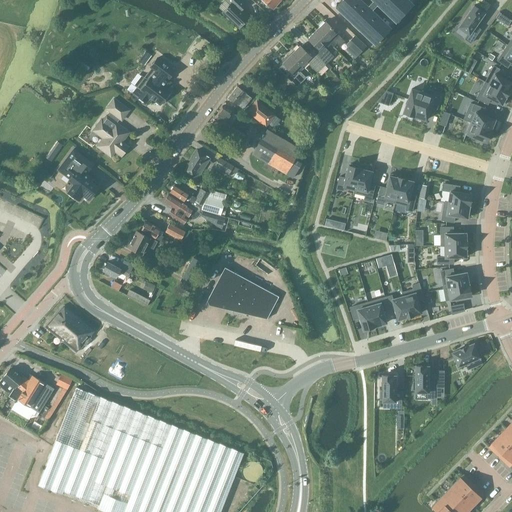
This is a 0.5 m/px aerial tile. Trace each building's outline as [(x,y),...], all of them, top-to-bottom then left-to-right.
[(231,6),(224,13),(239,28),(249,17),(241,9),(247,3),(243,0),(226,0),(226,1),(231,6)] [(262,0),(274,10),(282,0),(262,0)] [(342,0),(336,7),(357,27),(372,41),(379,34),(381,36),(381,35),(389,27),(372,11),(371,10),(374,7),(370,3),(367,6),(360,0),(342,0)] [(372,0),(370,3),(374,7),(377,4),(378,5),(393,19),(393,18),(400,11),(402,13),(411,4),(407,0),(372,0)] [(477,24),(477,23),(478,22),(479,22),(479,21),(484,13),(480,11),(480,10),(474,6),(459,27),(469,34),(465,39),(471,43),(480,30),(475,26),(477,24)] [(500,12),(496,18),(507,26),(511,21),(500,12)] [(345,41),(335,32),(336,31),(325,21),(317,30),(328,41),(333,46),(337,43),(340,46),(345,41)] [(326,63),(334,55),(323,45),(328,41),(317,30),(308,38),(316,46),(312,50),(326,63)] [(355,36),(346,44),(349,46),(358,55),(366,47),(355,36)] [(307,61),(318,72),(326,63),(312,50),(309,53),(300,44),(291,54),(302,65),(307,61)] [(511,48),(508,45),(497,60),(508,67),(511,62),(511,48)] [(303,66),(291,54),(282,64),(290,71),(286,74),(298,86),(306,78),(298,70),(303,66)] [(158,58),(150,68),(151,68),(145,77),(142,75),(135,85),(137,87),(141,90),(141,91),(143,92),(139,98),(146,103),(150,98),(160,105),(169,92),(162,87),(161,85),(165,80),(167,80),(174,71),(158,58)] [(506,80),(504,79),(504,78),(504,79),(502,78),(505,72),(494,66),(485,82),(508,94),(510,91),(509,90),(510,89),(511,90),(511,89),(511,82),(507,80),(506,80)] [(492,100),(493,100),(495,101),(495,102),(496,101),(504,106),(507,100),(505,99),(505,98),(506,98),(508,94),(485,82),(477,98),(488,104),(491,99),(493,100),(492,100)] [(236,86),(228,98),(243,109),(252,97),(236,86)] [(414,117),(414,116),(415,117),(423,93),(412,89),(407,101),(407,102),(407,103),(406,103),(406,104),(403,113),(414,117)] [(325,90),(321,94),(325,98),(330,94),(325,90)] [(386,91),(378,102),(388,105),(393,94),(386,91)] [(435,95),(434,97),(423,93),(415,117),(426,121),(429,112),(429,111),(430,109),(430,110),(430,109),(431,107),(437,109),(441,97),(435,95)] [(97,147),(111,157),(115,151),(121,156),(128,147),(121,142),(123,139),(124,140),(129,133),(116,123),(119,118),(121,120),(129,110),(114,99),(106,109),(111,113),(108,117),(107,116),(103,121),(101,119),(93,131),(100,136),(103,136),(104,137),(97,147)] [(267,126),(267,125),(274,115),(270,113),(257,102),(250,113),(263,123),(267,126)] [(470,103),(463,120),(471,123),(490,131),(492,128),(494,129),(497,121),(488,117),(486,116),(485,116),(483,115),(486,109),(474,104),(470,103)] [(222,107),(215,117),(231,127),(237,116),(222,107)] [(449,114),(443,112),(439,124),(445,126),(449,114)] [(281,120),(276,116),(269,124),(274,128),(281,120)] [(246,136),(231,127),(215,117),(210,126),(241,145),(246,136)] [(471,123),(466,134),(476,138),(477,138),(479,139),(486,142),(491,132),(490,131),(471,123)] [(266,131),(261,140),(294,160),(301,149),(267,129),(266,131)] [(300,163),(294,160),(261,140),(253,154),(293,179),(302,164),(300,163)] [(51,154),(56,157),(61,149),(56,146),(51,154)] [(71,179),(68,182),(74,187),(70,193),(80,201),(84,196),(89,200),(99,187),(88,178),(90,176),(87,174),(94,164),(85,157),(74,149),(59,170),(71,179)] [(184,170),(197,179),(211,158),(197,149),(184,170)] [(50,165),(56,157),(51,154),(46,162),(50,165)] [(233,166),(219,157),(214,165),(228,174),(230,171),(233,166)] [(344,187),(355,189),(360,169),(360,168),(358,168),(359,166),(350,164),(350,166),(349,165),(347,173),(346,173),(347,173),(346,175),(346,176),(345,178),(339,177),(336,189),(343,191),(344,187)] [(363,170),(360,169),(355,189),(354,193),(365,196),(364,200),(371,201),(375,185),(369,184),(369,182),(370,182),(370,181),(369,181),(370,179),(370,178),(372,169),(364,167),(363,170)] [(395,203),(401,178),(397,177),(397,178),(396,177),(396,175),(390,174),(388,183),(387,185),(387,186),(387,188),(381,187),(377,203),(383,205),(384,201),(395,203)] [(50,184),(58,185),(59,178),(50,177),(50,184)] [(401,178),(395,203),(406,206),(405,210),(412,211),(416,195),(410,194),(410,192),(411,192),(411,191),(411,189),(412,189),(411,189),(413,182),(405,180),(405,179),(401,178)] [(450,192),(448,202),(448,203),(469,206),(470,206),(471,194),(464,193),(463,193),(461,193),(459,192),(460,186),(443,184),(442,190),(450,192)] [(175,185),(170,193),(198,211),(199,210),(200,209),(204,203),(207,197),(209,193),(201,189),(196,198),(175,185)] [(421,185),(419,198),(426,199),(428,186),(421,185)] [(209,193),(207,197),(224,202),(226,195),(210,190),(209,193)] [(169,194),(164,202),(173,207),(169,214),(183,223),(186,218),(187,217),(188,217),(189,217),(190,217),(191,217),(192,217),(193,217),(194,217),(195,216),(196,216),(197,215),(198,214),(199,213),(198,212),(169,194)] [(204,203),(200,209),(210,212),(220,215),(221,215),(224,202),(207,197),(204,203)] [(467,218),(469,206),(448,203),(448,202),(444,202),(441,220),(454,222),(455,216),(457,216),(457,217),(458,217),(458,216),(460,217),(467,218)] [(198,212),(199,213),(200,214),(210,220),(223,224),(225,217),(199,210),(198,211),(198,212)] [(326,219),(324,225),(333,227),(334,221),(326,219)] [(249,229),(250,223),(239,220),(238,226),(249,229)] [(145,221),(140,231),(160,241),(163,236),(157,234),(160,229),(145,221)] [(165,233),(181,240),(185,231),(169,224),(165,233)] [(441,246),(445,246),(466,245),(466,241),(466,233),(459,233),(458,233),(456,233),(455,233),(453,233),(453,227),(440,227),(441,246)] [(146,246),(152,249),(156,242),(136,232),(128,248),(141,255),(146,246)] [(466,249),(466,245),(445,246),(445,257),(437,257),(437,264),(454,264),(454,257),(456,257),(456,258),(456,257),(458,257),(458,258),(459,258),(459,257),(466,257),(466,249)] [(391,254),(376,259),(378,268),(386,266),(394,263),(391,254)] [(194,258),(183,277),(191,282),(201,262),(194,258)] [(266,275),(272,278),(277,268),(258,258),(255,266),(267,272),(266,275)] [(109,262),(105,270),(106,271),(105,273),(106,274),(109,276),(111,275),(112,274),(118,277),(120,273),(129,278),(132,272),(135,266),(125,260),(121,268),(109,262)] [(279,296),(224,267),(224,268),(209,297),(228,308),(229,306),(233,308),(237,310),(241,311),(245,312),(266,318),(266,319),(279,296)] [(453,269),(440,271),(444,289),(468,284),(466,273),(459,274),(457,275),(457,274),(456,274),(454,275),(453,269)] [(191,282),(183,277),(179,284),(188,289),(192,282),(191,282)] [(152,291),(155,285),(149,281),(146,288),(152,291)] [(402,292),(403,296),(404,296),(410,317),(413,316),(413,315),(421,313),(419,306),(418,304),(419,304),(418,303),(418,301),(423,299),(419,283),(412,285),(413,289),(402,292)] [(444,289),(437,290),(440,302),(446,301),(460,298),(461,298),(463,297),(463,298),(464,298),(471,296),(469,285),(468,284),(444,289)] [(404,296),(403,296),(393,299),(392,295),(385,297),(389,309),(394,308),(395,310),(396,312),(396,313),(398,320),(406,318),(410,317),(404,296)] [(389,309),(385,297),(368,302),(375,327),(386,323),(384,316),(383,314),(384,314),(383,313),(383,311),(389,309)] [(375,327),(368,302),(350,307),(354,319),(360,318),(360,320),(361,322),(361,323),(363,330),(374,327),(375,327)] [(91,336),(96,330),(65,304),(46,327),(67,344),(77,353),(91,336)] [(463,304),(451,307),(453,314),(465,311),(463,304)] [(289,322),(297,321),(296,308),(288,308),(289,322)] [(462,348),(461,348),(459,349),(460,349),(452,353),(458,366),(479,357),(479,356),(481,355),(477,347),(475,348),(473,343),(466,347),(466,346),(464,347),(463,347),(464,348),(462,348)] [(428,378),(428,376),(429,376),(428,376),(429,366),(424,366),(416,366),(415,382),(413,382),(413,390),(415,390),(415,392),(428,392),(428,398),(434,398),(435,382),(428,382),(428,379),(429,379),(429,378),(428,378)] [(21,380),(23,378),(11,368),(2,378),(3,379),(0,381),(0,386),(1,388),(6,392),(10,394),(9,396),(17,401),(11,410),(27,419),(33,409),(40,413),(54,389),(32,376),(29,381),(27,385),(21,380)] [(63,375),(61,374),(56,385),(67,390),(73,379),(63,375)] [(395,386),(396,386),(396,385),(395,385),(395,376),(391,376),(391,375),(382,375),(382,377),(380,377),(380,387),(382,387),(382,402),(395,402),(394,408),(401,408),(401,391),(395,391),(395,388),(396,388),(395,388),(395,386)] [(220,511),(244,452),(220,442),(76,387),(38,485),(63,494),(65,490),(99,504),(98,508),(104,510),(103,511),(220,511)] [(510,446),(511,444),(511,433),(507,428),(500,435),(510,446)] [(510,446),(500,435),(492,443),(493,444),(495,446),(497,448),(499,450),(501,452),(503,454),(510,446)] [(503,454),(505,456),(507,458),(509,459),(511,462),(511,447),(510,446),(503,454)] [(460,477),(452,485),(463,495),(471,487),(468,485),(466,482),(463,480),(460,477)] [(463,495),(452,485),(445,492),(456,502),(463,495)] [(463,495),(474,505),(482,498),(481,497),(478,495),(476,492),(473,490),(471,487),(463,495)] [(456,502),(445,492),(438,499),(449,510),(456,502)] [(466,511),(467,511),(474,505),(463,495),(456,502),(466,511)] [(446,511),(449,510),(438,499),(431,507),(436,511),(446,511)] [(451,511),(466,511),(456,502),(449,510),(451,511)]
